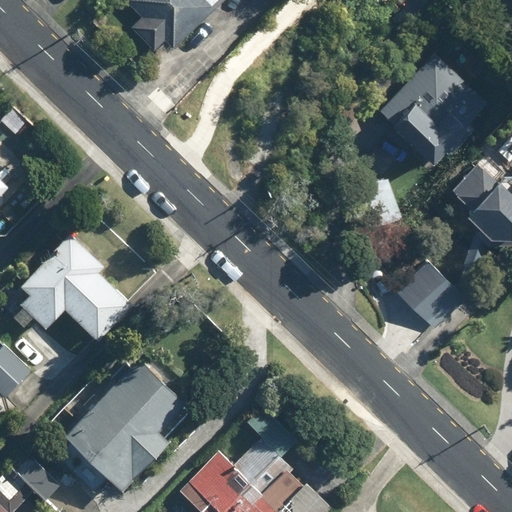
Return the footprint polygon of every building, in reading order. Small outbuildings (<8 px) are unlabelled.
[(177,68),(196,51),(184,38),(224,0),(121,0),(117,4),(177,68)] [(437,50),(381,106),(435,161),(492,105),(437,50)] [(511,176),(506,171),(499,178),(479,159),(453,186),(472,204),(470,206),(483,218),(474,228),(501,254),(511,241),(511,176)] [(0,196),(12,184),(0,172),(0,196)] [(0,293),(0,299),(25,326),(37,315),(48,327),(71,306),(99,336),(139,300),(72,227),(0,293)] [(433,252),(398,287),(436,325),(471,291),(433,252)] [(6,340),(0,346),(0,388),(5,393),(31,364),(6,340)] [(128,484),(174,436),(170,432),(194,407),(142,357),(72,430),(128,484)] [(238,463),(220,445),(180,486),(201,507),(196,511),(324,511),(336,500),(285,451),(267,433),(238,463)] [(32,454),(20,469),(48,493),(60,478),(32,454)] [(0,510),(0,511),(19,511),(10,501),(0,510)]
